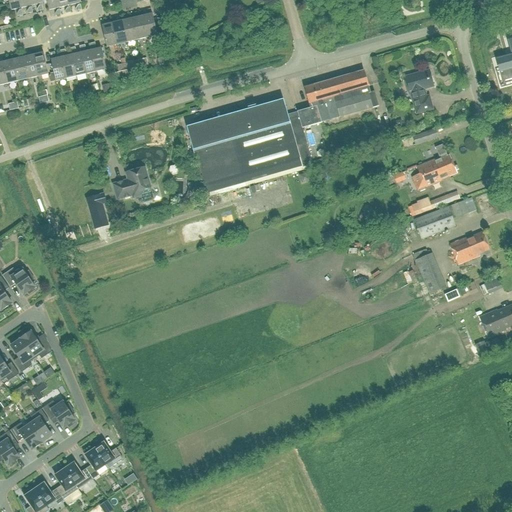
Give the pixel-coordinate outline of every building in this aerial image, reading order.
[(21,8),(19,0),(8,0),(11,10),(21,8)] [(29,0),(19,0),(21,8),(31,6),(29,0)] [(46,0),(49,10),(59,8),(57,0),(46,0)] [(152,14),(142,16),(147,37),(157,35),(152,14)] [(142,16),(132,19),(137,40),(147,37),(142,16)] [(132,19),(122,21),(127,42),(137,40),(132,19)] [(122,21),(112,23),(117,44),(127,42),(122,21)] [(117,44),(112,23),(102,26),(106,47),(117,44)] [(511,54),(511,55),(497,59),(500,70),(503,80),(511,77),(511,39),(508,40),(511,54)] [(101,48),(91,51),(96,72),(106,69),(101,48)] [(91,51),(81,53),(86,74),(96,72),(91,51)] [(43,53),(33,55),(38,77),(39,81),(42,80),(41,76),(48,74),(43,53)] [(81,53),(71,55),(76,76),(86,74),(81,53)] [(33,55),(23,58),(28,79),(38,77),(33,55)] [(71,55),(61,58),(66,79),(76,76),(71,55)] [(23,58),(13,60),(18,81),(28,79),(23,58)] [(66,79),(61,58),(51,60),(55,81),(66,79)] [(13,60),(3,62),(8,84),(18,81),(13,60)] [(126,66),(116,67),(117,74),(127,73),(126,66)] [(426,97),(424,89),(433,86),(429,71),(404,77),(408,92),(411,92),(417,113),(432,109),(429,96),(426,97)] [(366,77),(354,80),(358,96),(360,101),(378,95),(375,85),(369,86),(366,77)] [(354,80),(343,83),(348,99),(358,96),(354,80)] [(343,83),(333,86),(338,102),(348,99),(343,83)] [(333,86),(323,89),(327,105),(338,102),(333,86)] [(323,89),(312,92),(317,108),(327,105),(323,89)] [(318,113),(312,92),(300,95),(303,105),(296,107),(299,118),(318,113)] [(39,106),(48,103),(45,96),(36,99),(39,106)] [(283,100),(187,127),(206,194),(312,163),(302,128),(300,120),(289,122),(283,100)] [(338,103),(338,119),(373,118),(372,102),(338,103)] [(6,107),(8,113),(20,110),(18,104),(6,107)] [(310,151),(324,147),(319,129),(305,132),(310,151)] [(415,146),(438,137),(434,129),(412,137),(415,146)] [(441,179),(445,177),(457,172),(448,151),(439,155),(440,159),(431,163),(433,168),(436,167),(437,171),(438,170),(440,175),(439,175),(440,177),(441,177),(441,179)] [(439,180),(445,177),(441,179),(441,177),(440,177),(439,175),(440,175),(438,170),(437,171),(436,167),(433,168),(431,163),(417,169),(420,174),(411,178),(417,191),(418,190),(420,192),(425,189),(425,187),(439,181),(439,180)] [(144,167),(127,172),(129,180),(113,184),(118,199),(133,195),(134,197),(140,195),(143,204),(153,201),(144,167)] [(396,184),(405,180),(402,172),(393,176),(396,184)] [(63,216),(78,211),(72,190),(57,194),(63,216)] [(417,204),(411,206),(415,217),(421,214),(451,203),(448,194),(429,202),(427,198),(416,202),(417,204)] [(99,196),(87,199),(95,228),(107,225),(99,196)] [(422,239),(456,226),(453,218),(476,210),(472,198),(415,219),(422,239)] [(338,229),(325,233),(320,235),(324,245),(341,239),(338,229)] [(69,242),(76,240),(73,231),(65,233),(69,242)] [(490,253),(482,233),(467,238),(467,237),(449,244),(458,265),(480,256),(481,257),(490,253)] [(428,255),(426,249),(413,254),(430,294),(445,287),(431,254),(428,255)] [(13,269),(2,276),(10,287),(15,284),(23,296),(27,293),(29,295),(35,291),(34,289),(35,288),(30,281),(34,279),(28,271),(25,274),(21,268),(15,272),(13,269)] [(465,281),(482,276),(480,271),(464,275),(465,281)] [(411,274),(404,275),(405,286),(413,285),(411,274)] [(497,279),(496,274),(488,277),(490,282),(484,284),(484,285),(479,287),(483,295),(488,293),(488,294),(503,288),(498,278),(497,279)] [(0,308),(1,310),(1,311),(11,304),(3,292),(9,288),(1,277),(0,277),(0,308)] [(460,297),(466,294),(463,287),(457,290),(460,297)] [(511,306),(511,305),(496,311),(496,310),(478,317),(487,337),(511,327),(511,329),(511,306)] [(21,340),(21,339),(34,359),(39,356),(41,359),(52,352),(47,339),(39,344),(31,332),(20,339),(21,340)] [(13,361),(21,373),(32,366),(30,362),(34,359),(21,339),(21,340),(11,346),(19,358),(13,361)] [(0,357),(0,379),(0,380),(0,379),(0,380),(1,382),(6,378),(8,381),(19,374),(11,363),(6,366),(0,357)] [(43,373),(45,379),(53,376),(51,370),(43,373)] [(43,385),(32,393),(39,404),(51,397),(43,385)] [(27,386),(18,391),(21,397),(30,392),(27,386)] [(53,401),(43,409),(50,420),(55,417),(64,428),(67,426),(69,428),(75,423),(74,421),(75,421),(71,414),(74,412),(68,404),(65,406),(61,400),(55,405),(53,401)] [(30,425),(29,425),(41,443),(42,443),(51,436),(44,425),(49,421),(41,410),(30,417),(34,422),(30,425)] [(42,443),(41,443),(29,425),(30,425),(28,423),(23,426),(21,423),(10,430),(18,442),(23,438),(31,450),(42,443)] [(0,440),(0,442),(0,441),(0,461),(0,462),(4,459),(8,466),(9,465),(10,467),(17,463),(15,461),(19,458),(11,446),(17,443),(9,431),(0,437),(0,440)] [(110,453),(104,443),(100,445),(99,443),(92,447),(94,449),(104,464),(107,468),(122,458),(116,449),(110,453)] [(104,464),(94,449),(85,456),(91,465),(86,469),(92,479),(99,474),(96,470),(104,464)] [(74,463),(64,469),(78,489),(92,479),(86,469),(80,473),(74,463)] [(63,499),(78,489),(64,469),(55,476),(62,486),(56,489),(63,499)] [(63,499),(56,489),(51,493),(44,483),(40,486),(39,484),(33,488),(45,507),(46,506),(55,500),(58,504),(64,500),(63,499)] [(45,507),(33,488),(23,495),(31,506),(26,510),(26,511),(46,511),(49,510),(46,506),(45,507)]
